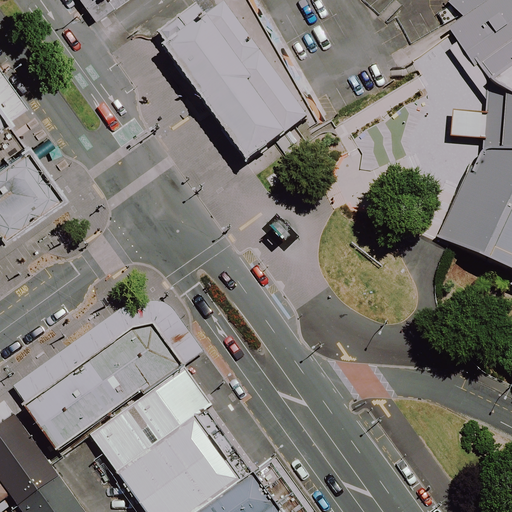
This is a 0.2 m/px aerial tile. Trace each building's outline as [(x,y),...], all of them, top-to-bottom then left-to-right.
[(215,0),(183,0),(146,26),(233,151),(292,110),(215,0)] [(511,0),(452,0),(451,2),(468,19),(452,31),(462,42),(453,49),(489,101),(485,160),(479,158),(443,237),(511,267),(511,0)] [(0,116),(12,108),(0,90),(0,116)] [(0,141),(24,125),(12,108),(0,116),(0,141)] [(0,218),(61,177),(24,125),(0,141),(0,218)] [(133,346),(26,419),(60,469),(88,450),(183,386),(156,347),(133,346)] [(213,425),(183,386),(88,450),(133,511),(217,511),(250,487),(206,430),(213,425)] [(16,427),(0,437),(0,495),(8,508),(11,511),(19,511),(57,487),(16,427)] [(73,511),(57,487),(19,511),(73,511)] [(268,511),(250,487),(217,511),(268,511)] [(0,511),(1,511),(8,508),(0,495),(0,511)]
